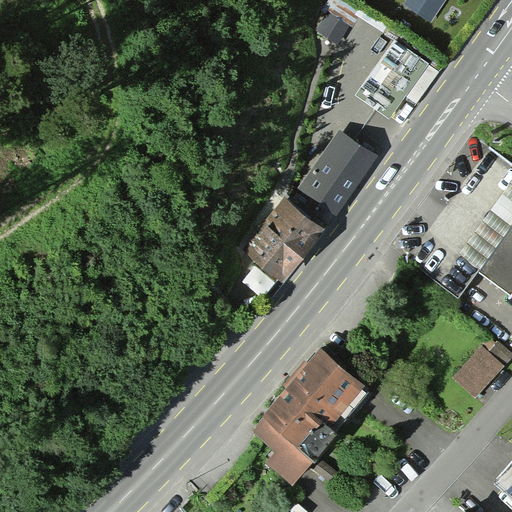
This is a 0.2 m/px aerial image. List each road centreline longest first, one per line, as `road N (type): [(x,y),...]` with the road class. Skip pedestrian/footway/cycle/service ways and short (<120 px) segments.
road 1 (primary): [(109,511),(318,285),(470,80)]
road 2 (track): [(93,0),(120,93),(102,157),(0,233)]
road 3 (residential): [(511,385),(402,511)]
